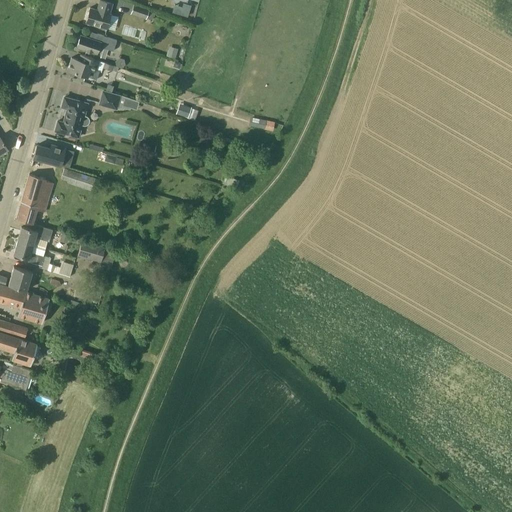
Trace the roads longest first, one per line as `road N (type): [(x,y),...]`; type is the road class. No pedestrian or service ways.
road 1 (track): [(369,0),(325,151),(255,246)]
road 2 (residential): [(0,221),(60,0)]
